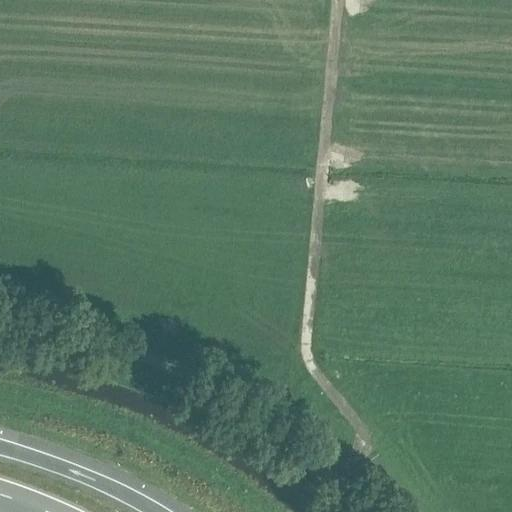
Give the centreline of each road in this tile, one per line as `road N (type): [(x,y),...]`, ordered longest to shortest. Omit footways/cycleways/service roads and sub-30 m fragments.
road 1 (track): [(360,426),(305,363),(338,0)]
road 2 (unclassified): [(368,511),(342,480),(259,417),(113,344),(0,312)]
road 3 (motorway): [(155,511),(0,447)]
